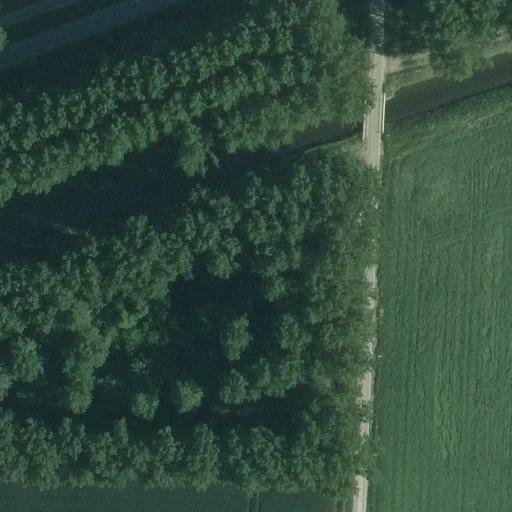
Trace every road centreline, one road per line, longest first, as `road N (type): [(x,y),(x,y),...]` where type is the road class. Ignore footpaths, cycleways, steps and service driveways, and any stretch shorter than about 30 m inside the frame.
road 1 (unclassified): [(356,511),(375,0)]
road 2 (tertiary): [(0,59),(157,0)]
